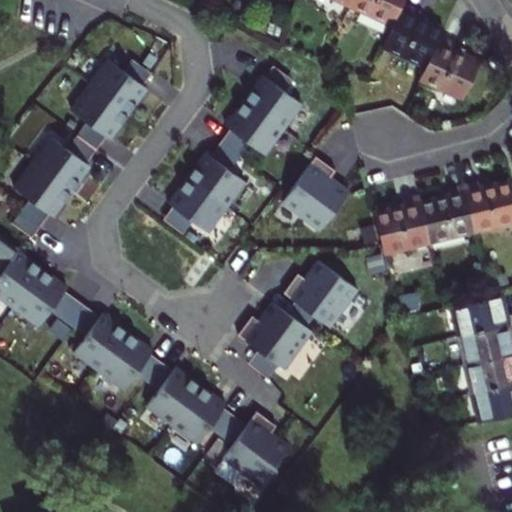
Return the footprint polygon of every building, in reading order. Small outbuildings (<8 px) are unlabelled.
[(352,0),(350,5),(393,25),(403,3),(404,0),(352,0)] [(410,7),(403,3),(393,25),(383,46),(426,66),(439,36),(441,30),(414,17),(417,11),(410,7)] [(471,82),(480,61),(452,47),(455,42),(447,39),(439,36),(426,66),(420,79),(463,99),(471,82)] [(91,86),(130,114),(149,89),(144,86),(153,74),(133,60),(125,72),(110,61),(91,86)] [(263,75),(245,100),(284,129),(302,103),(285,91),(293,80),(273,65),(265,76),(263,75)] [(130,114),(91,86),(73,111),(88,123),(79,136),(98,150),(108,137),(111,140),(130,114)] [(231,129),(221,142),(240,156),(250,143),(265,154),(284,129),(245,100),(227,126),(231,129)] [(98,150),(79,136),(69,150),(53,138),(34,163),(73,191),(91,166),(88,164),(98,150)] [(207,153),(188,178),(227,206),(246,181),(231,170),(240,156),(221,142),(211,156),(207,153)] [(335,173),(315,158),(283,202),(321,230),(348,192),(330,180),(335,173)] [(54,217),(73,191),(34,163),(15,188),(31,200),(14,224),(33,239),(51,214),(54,217)] [(368,188),(365,176),(358,178),(360,190),(368,188)] [(227,206),(188,178),(169,204),(173,207),(164,220),(183,234),(193,221),(208,232),(227,206)] [(464,184),(475,231),(511,221),(511,181),(511,179),(481,186),(479,181),(472,182),(464,184)] [(451,193),(420,201),(430,242),(475,231),(464,184),(457,186),(450,188),(451,193)] [(430,242),(420,201),(419,195),(411,197),(403,199),(404,205),(374,212),(378,232),(384,253),(430,242)] [(0,295),(15,307),(43,268),(19,249),(0,274),(0,295)] [(296,301),(287,311),(307,326),(315,315),(330,326),(358,288),(319,260),(306,278),(298,273),(284,292),(296,301)] [(69,287),(43,268),(15,307),(41,325),(52,310),(76,327),(90,307),(67,290),(69,287)] [(453,337),(460,335),(511,322),(511,315),(504,318),(499,294),(491,296),(446,307),(453,337)] [(287,311),(274,301),(260,320),(253,315),(239,334),(259,349),(249,362),(269,377),(279,363),(284,367),(312,330),(307,326),(287,311)] [(102,315),(90,307),(76,327),(88,335),(76,351),(100,369),(129,331),(104,312),(102,315)] [(511,322),(460,335),(467,363),(511,351),(511,322)] [(154,350),(129,331),(100,369),(126,388),(138,372),(149,380),(163,361),(152,353),(154,350)] [(511,351),(467,363),(474,393),(511,383),(511,351)] [(175,369),(163,361),(149,380),(160,389),(149,405),(173,423),(202,384),(177,366),(175,369)] [(511,383),(474,393),(481,422),(508,415),(511,414),(511,383)] [(227,403),(202,384),(173,423),(199,442),(210,426),(221,434),(236,414),(225,407),(227,403)] [(248,423),(236,414),(221,434),(234,443),(225,455),(262,484),(291,445),(272,431),(278,424),(258,410),(248,423)]
